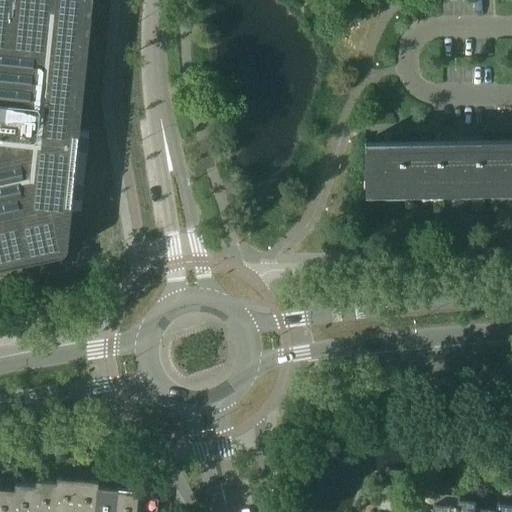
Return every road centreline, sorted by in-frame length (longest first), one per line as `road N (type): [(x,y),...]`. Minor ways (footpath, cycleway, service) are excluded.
road 1 (tertiary): [(511,296),(243,325)]
road 2 (tertiary): [(250,361),(511,332)]
road 3 (residential): [(207,301),(157,88)]
road 4 (residential): [(157,88),(154,119),(179,304)]
road 5 (tertiary): [(0,405),(156,383)]
road 6 (tertiary): [(147,341),(0,369)]
road 7 (residential): [(406,65),(409,42),(422,30),(511,28)]
road 8 (residential): [(406,65),(410,83),(429,96),(511,95)]
